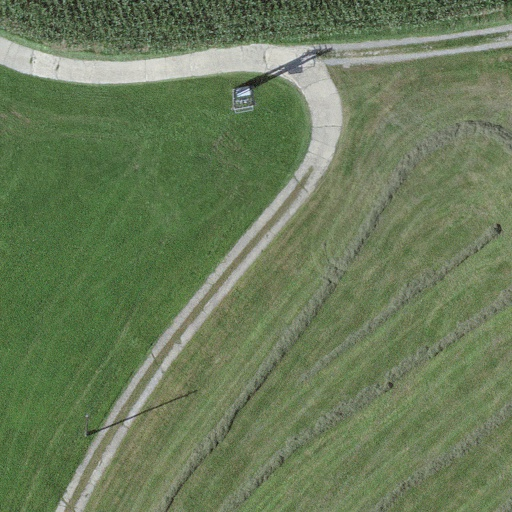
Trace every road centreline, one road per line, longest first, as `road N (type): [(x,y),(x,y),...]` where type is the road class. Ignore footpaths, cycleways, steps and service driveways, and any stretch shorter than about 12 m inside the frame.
road 1 (track): [(295,65),(329,111),(317,165),(174,339),(71,511)]
road 2 (track): [(0,53),(15,64),(124,76),(255,58),(295,65)]
road 3 (track): [(295,65),(511,38)]
